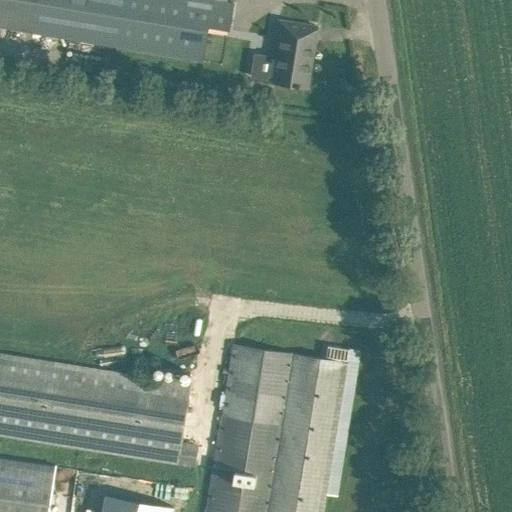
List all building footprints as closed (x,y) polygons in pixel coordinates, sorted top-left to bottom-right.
[(0,0),(0,26),(31,32),(202,60),(207,28),(227,31),(232,3),(215,0),(0,0)] [(308,86),(318,26),(280,20),(276,49),(279,50),(278,56),(257,53),(253,77),(308,86)] [(343,360),(233,343),(207,511),(323,511),(326,499),(337,500),(360,349),(345,347),(343,360)] [(0,435),(195,467),(199,444),(182,441),(191,382),(0,351),(0,435)] [(0,511),(45,511),(50,462),(0,457),(0,511)] [(107,494),(103,511),(172,511),(174,506),(107,494)]
